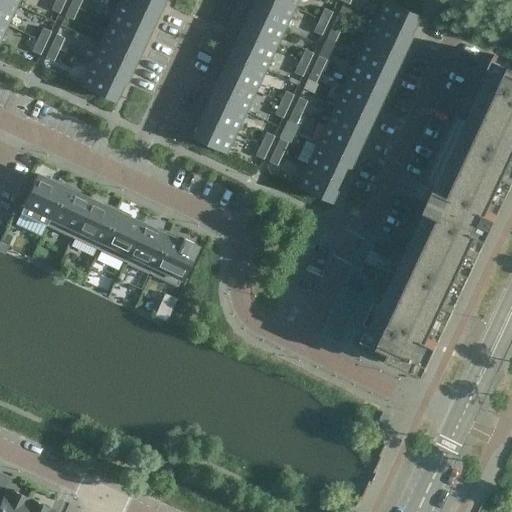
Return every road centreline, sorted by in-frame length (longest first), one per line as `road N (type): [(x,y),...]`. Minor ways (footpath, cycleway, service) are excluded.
road 1 (residential): [(305,348),(452,50)]
road 2 (residential): [(305,348),(243,311),(232,231),(135,181)]
road 3 (residential): [(461,419),(305,348)]
road 4 (residential): [(135,181),(197,26)]
road 5 (residential): [(135,181),(0,118)]
